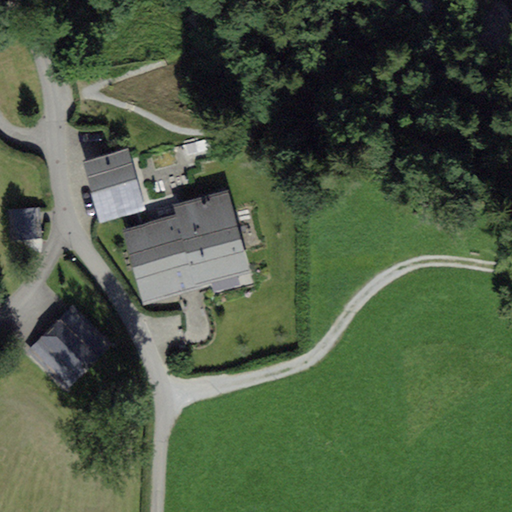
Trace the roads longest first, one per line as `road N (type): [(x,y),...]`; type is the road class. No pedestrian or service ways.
road 1 (residential): [(4,0),(27,17),(43,68),(57,230),(149,344),(166,401),(157,511)]
road 2 (track): [(166,401),(302,365),(362,295),(412,262),(511,273)]
